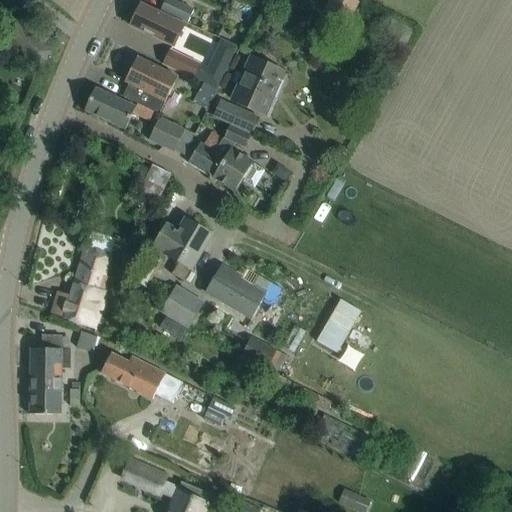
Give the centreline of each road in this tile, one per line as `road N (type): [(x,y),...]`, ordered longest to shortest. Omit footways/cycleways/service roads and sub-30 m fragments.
road 1 (residential): [(307,165),(276,233),(227,198),(54,108)]
road 2 (unclassified): [(3,511),(7,274)]
road 3 (unclassified): [(7,274),(54,108)]
